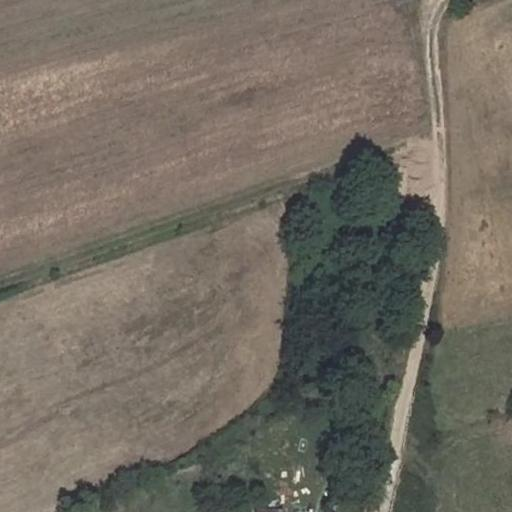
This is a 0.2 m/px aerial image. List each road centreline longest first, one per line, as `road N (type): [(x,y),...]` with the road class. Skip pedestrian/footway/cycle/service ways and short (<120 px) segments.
road 1 (track): [(439,145),(380,155),(0,286)]
road 2 (track): [(416,353),(440,213),(431,23),(439,0)]
road 3 (residential): [(379,511),(416,353)]
